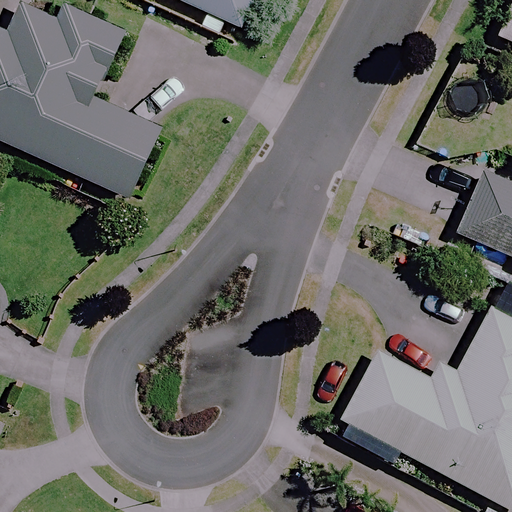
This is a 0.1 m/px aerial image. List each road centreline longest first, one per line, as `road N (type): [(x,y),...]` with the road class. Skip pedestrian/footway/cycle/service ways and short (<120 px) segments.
road 1 (residential): [(279,211),(250,436),(212,460),(177,466),(125,428),(124,368),(171,304)]
road 2 (residential): [(401,0),(279,211)]
road 3 (residential): [(171,304),(279,211)]
